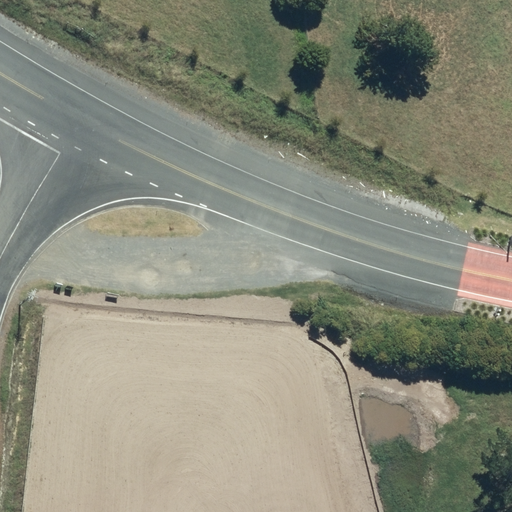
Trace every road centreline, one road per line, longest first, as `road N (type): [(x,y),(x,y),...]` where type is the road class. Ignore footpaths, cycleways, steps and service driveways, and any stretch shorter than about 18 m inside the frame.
road 1 (secondary): [(77,118),(315,223),(511,280)]
road 2 (unclassified): [(77,118),(0,259)]
